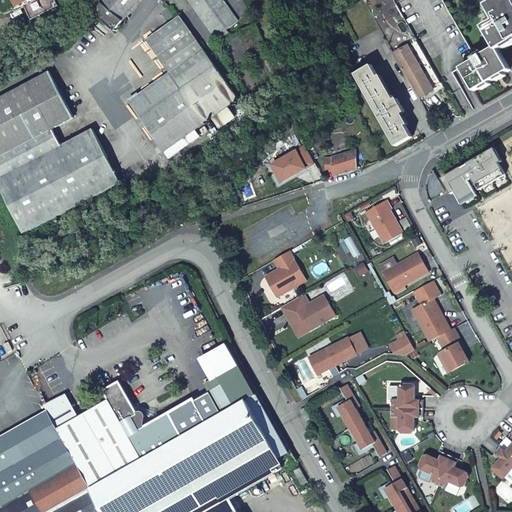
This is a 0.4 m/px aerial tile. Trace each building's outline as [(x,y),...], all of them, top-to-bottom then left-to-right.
[(90,0),(86,6),(114,31),(139,0),(90,0)] [(188,0),(216,38),(227,30),(225,28),(236,19),(222,0),(188,0)] [(511,0),(488,0),(490,3),(486,5),(495,21),(484,27),(495,47),(480,55),(479,53),(472,57),(474,59),(459,68),(472,92),(500,76),(509,71),(511,76),(511,0)] [(163,149),(237,98),(177,16),(145,37),(168,70),(127,98),(163,149)] [(403,70),(418,97),(432,90),(416,62),(403,70)] [(399,110),(391,95),(387,98),(367,63),(351,72),(393,145),(408,136),(396,114),(400,112),(399,110)] [(0,182),(25,230),(120,180),(91,126),(59,143),(50,127),(71,116),(48,69),(0,93),(0,182)] [(204,124),(198,128),(201,133),(207,129),(204,124)] [(492,147),(440,178),(449,193),(453,191),(458,201),(474,192),(470,185),(473,183),(477,189),(503,174),(497,162),(500,161),(492,147)] [(348,157),(329,154),(326,168),(333,169),(332,174),(347,170),(355,168),(360,149),(347,153),(348,157)] [(271,171),(280,187),(318,166),(308,150),(271,171)] [(445,190),(434,170),(431,174),(428,179),(427,185),(427,192),(429,199),(445,190)] [(364,211),(375,230),(394,219),(387,208),(389,207),(384,199),(364,211)] [(394,219),(375,230),(382,242),(401,231),(394,219)] [(305,280),(288,251),(272,260),(277,269),(263,276),(276,297),(305,280)] [(416,252),(381,272),(385,278),(420,259),(416,252)] [(420,259),(385,278),(392,291),(427,270),(420,259)] [(432,279),(413,290),(415,294),(434,283),(432,279)] [(434,283),(415,294),(420,303),(432,296),(439,292),(434,283)] [(323,294),(309,303),(313,309),(319,306),(317,304),(326,298),(323,294)] [(306,304),(301,295),(280,307),(286,315),(288,314),(290,318),(289,322),(292,326),(294,325),(306,328),(308,330),(335,314),(326,298),(317,304),(319,306),(313,309),(309,303),(306,304)] [(417,319),(438,307),(432,296),(420,303),(411,308),(417,319)] [(437,335),(450,327),(438,307),(417,319),(429,339),(437,335)] [(294,325),(292,326),(298,336),(308,330),(306,328),(294,325)] [(446,359),(451,368),(469,358),(463,348),(458,340),(461,338),(453,325),(450,327),(437,335),(444,348),(438,351),(443,361),(446,359)] [(403,328),(387,337),(396,352),(405,353),(414,348),(403,328)] [(347,337),(356,353),(367,348),(358,331),(347,337)] [(347,337),(308,356),(312,365),(317,363),(321,371),(356,353),(347,337)] [(8,343),(3,345),(8,353),(12,350),(8,343)] [(443,361),(448,370),(449,370),(451,368),(446,359),(443,361)] [(108,396),(57,424),(101,506),(104,511),(203,511),(283,467),(277,457),(290,450),(238,361),(205,381),(210,389),(195,397),(194,395),(144,424),(140,418),(141,412),(136,411),(118,379),(103,388),(108,396)] [(312,365),(317,373),(321,371),(317,363),(312,365)] [(362,374),(355,377),(359,384),(365,381),(362,374)] [(391,406),(423,406),(423,397),(413,397),(413,393),(415,393),(415,384),(412,381),(402,382),(398,386),(398,397),(391,397),(391,406)] [(337,407),(361,449),(371,444),(379,457),(386,453),(373,431),(369,433),(355,408),(359,406),(346,384),(339,388),(346,401),(337,407)] [(299,409),(304,419),(310,415),(304,405),(299,409)] [(104,511),(101,506),(57,424),(48,406),(0,432),(0,511),(104,511)] [(398,414),(398,427),(402,431),(411,431),(415,427),(415,419),(413,419),(413,414),(423,414),(423,406),(391,406),(391,414),(398,414)] [(511,438),(508,435),(501,444),(509,450),(511,446),(511,438)] [(504,458),(501,461),(500,460),(497,465),(496,470),(503,476),(507,476),(511,470),(511,452),(509,450),(501,444),(495,450),(504,458)] [(439,483),(450,454),(442,451),(438,460),(435,458),(426,453),(423,455),(420,465),(421,468),(433,473),(430,480),(439,483)] [(457,468),(454,466),(458,457),(450,454),(439,483),(446,486),(449,480),(461,484),(465,482),(468,474),(467,470),(458,467),(457,468)] [(420,511),(395,465),(386,469),(394,482),(384,488),(397,511),(420,511)] [(307,482),(299,468),(293,471),(301,486),(307,482)]
